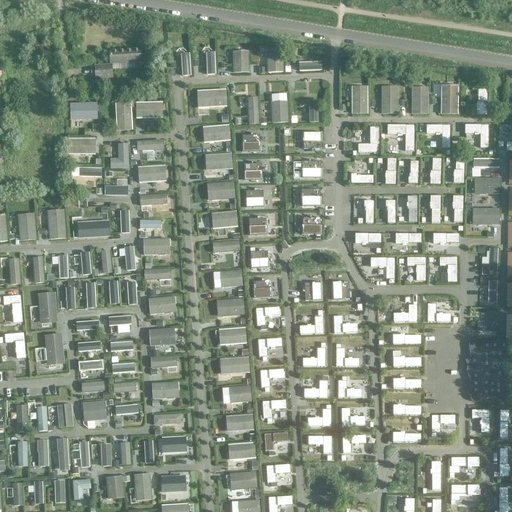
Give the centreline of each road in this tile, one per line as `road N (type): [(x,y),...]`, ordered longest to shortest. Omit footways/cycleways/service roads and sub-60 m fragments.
road 1 (unclassified): [(511,62),(130,0)]
road 2 (track): [(337,241),(284,255),(301,501)]
road 3 (track): [(464,290),(464,243),(500,242),(500,285)]
